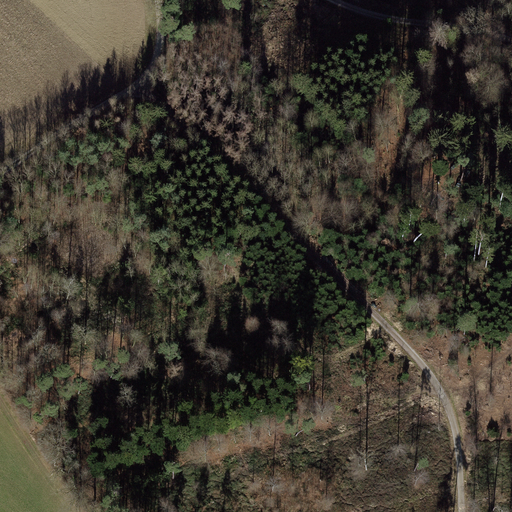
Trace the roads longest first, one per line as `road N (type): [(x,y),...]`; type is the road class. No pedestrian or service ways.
road 1 (track): [(461,511),(446,395),(417,355),(139,82)]
road 2 (track): [(159,0),(160,63),(0,181)]
road 3 (track): [(511,39),(334,0)]
